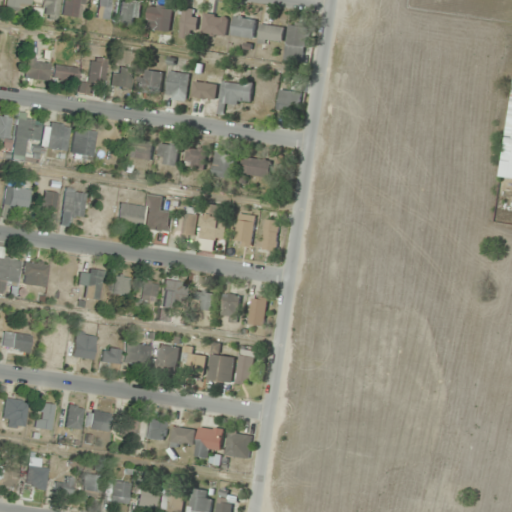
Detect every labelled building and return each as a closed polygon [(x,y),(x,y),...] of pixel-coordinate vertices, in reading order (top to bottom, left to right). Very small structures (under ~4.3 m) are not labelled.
[(3,0),(3,3),(27,11),(30,0),(3,0)] [(32,20),(39,21),(40,19),(56,21),(58,0),(42,0),(42,11),(34,10),(32,20)] [(83,0),(63,0),(62,17),(82,18),(83,0)] [(98,0),(95,19),(107,21),(111,0),(109,0),(98,0)] [(138,26),(140,0),(133,0),(119,0),(118,25),(138,26)] [(147,29),(170,31),(171,7),(148,6),(147,29)] [(197,9),(181,9),(181,38),(197,38),(197,9)] [(228,16),(204,14),(203,33),(226,35),(228,16)] [(232,35),(254,38),(257,18),(235,15),(232,35)] [(281,47),(285,28),(261,23),(257,42),(281,47)] [(303,62),(308,27),(290,24),(284,59),(303,62)] [(46,81),(50,62),(26,58),(23,77),(46,81)] [(105,84),(105,59),(89,59),(89,84),(105,84)] [(51,79),(76,82),(77,68),(53,65),(51,79)] [(111,87),(130,89),(132,68),(113,66),(111,87)] [(163,72),(139,69),(136,91),(160,95),(163,72)] [(165,98),(186,101),(190,74),(169,71),(165,98)] [(250,106),(253,84),(223,81),(220,103),(250,106)] [(301,91),(279,90),(279,111),(300,111),(301,91)] [(511,177),(511,96),(502,176),(511,177)] [(0,140),(8,141),(10,117),(0,116),(0,140)] [(12,156),(24,157),(25,144),(38,145),(41,120),(16,117),(12,156)] [(65,151),(68,126),(48,123),(45,149),(65,151)] [(95,132),(73,129),(70,156),(92,158),(95,132)] [(150,161),(154,142),(128,138),(125,156),(150,161)] [(175,165),(178,145),(159,143),(157,162),(175,165)] [(185,167),(203,170),(207,149),(189,146),(185,167)] [(234,156),(215,152),(211,176),(230,179),(234,156)] [(241,173),(267,177),(269,161),(243,157),(241,173)] [(4,209),(29,209),(29,189),(4,189),(4,209)] [(84,191),(64,189),(62,217),(83,218),(84,191)] [(57,194),(39,191),(35,209),(53,213),(57,194)] [(139,229),(143,207),(119,203),(116,225),(139,229)] [(199,248),(213,250),(214,239),(224,240),(226,218),(218,217),(219,207),(204,205),(199,248)] [(197,235),(196,208),(183,209),(184,236),(197,235)] [(235,242),(252,244),(255,216),(238,214),(235,242)] [(257,248),(275,252),(281,222),(263,219),(257,248)] [(0,287),(19,287),(17,257),(0,257),(0,287)] [(22,285),(46,286),(47,262),(23,261),(22,285)] [(100,300),(100,270),(79,270),(79,289),(85,289),(85,300),(100,300)] [(128,297),(130,278),(114,276),(112,295),(128,297)] [(139,303),(154,305),(157,285),(142,283),(139,303)] [(199,308),(208,311),(215,295),(199,288),(195,299),(202,302),(199,308)] [(180,290),(162,290),(162,309),(180,309),(180,290)] [(236,323),(242,296),(225,293),(219,319),(236,323)] [(265,326),(268,299),(252,298),(249,325),(265,326)] [(0,346),(0,348),(28,354),(31,337),(3,331),(0,346)] [(68,357),(92,360),(95,337),(71,334),(68,357)] [(125,365),(148,364),(147,344),(124,345),(125,365)] [(158,372),(178,371),(177,346),(157,347),(158,372)] [(100,361),(117,365),(120,352),(103,348),(100,361)] [(237,381),(252,383),(256,351),(241,349),(237,381)] [(202,377),(206,355),(184,351),(180,373),(202,377)] [(230,384),(236,358),(212,353),(206,379),(230,384)] [(25,401),(3,400),(2,428),(24,428),(25,401)] [(50,431),(53,405),(35,402),(31,428),(50,431)] [(80,429),(82,407),(65,405),(62,427),(80,429)] [(107,432),(110,413),(91,410),(88,429),(107,432)] [(134,440),(137,421),(126,419),(123,438),(134,440)] [(163,441),(166,423),(147,420),(144,438),(163,441)] [(195,428),(172,427),(171,446),(194,447),(195,428)] [(211,450),(222,451),(224,429),(198,427),(196,458),(210,459),(211,450)] [(226,455),(249,459),(252,436),(229,432),(226,455)] [(0,486),(12,490),(17,472),(0,467),(0,486)] [(98,497),(101,476),(83,474),(81,496),(98,497)] [(71,478),(63,478),(62,484),(53,483),(52,494),(69,496),(71,478)] [(130,484),(106,480),(102,500),(126,505),(130,484)] [(154,508),(156,490),(136,488),(134,506),(154,508)] [(229,500),(230,491),(220,489),(215,511),(232,511),(235,501),(229,500)] [(158,511),(165,511),(181,511),(183,492),(161,490),(158,511)] [(211,511),(211,490),(191,490),(190,511),(211,511)]
